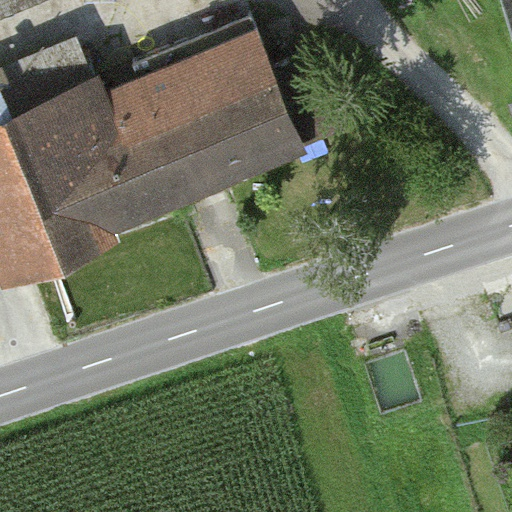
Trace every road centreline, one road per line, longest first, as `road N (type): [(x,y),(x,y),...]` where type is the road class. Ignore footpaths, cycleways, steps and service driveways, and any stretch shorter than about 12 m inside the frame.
road 1 (tertiary): [(0,396),(511,225)]
road 2 (track): [(511,177),(368,0)]
